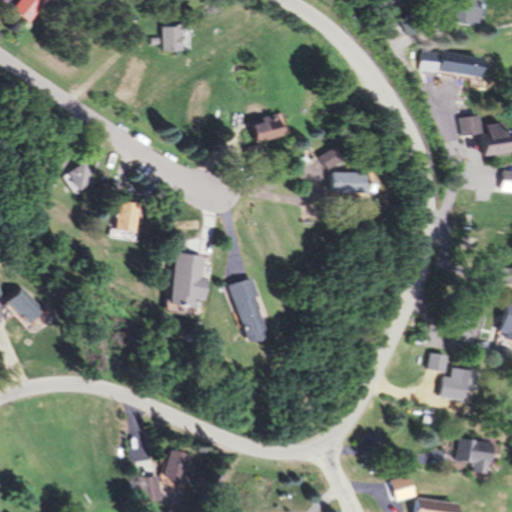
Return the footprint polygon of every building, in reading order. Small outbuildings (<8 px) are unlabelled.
[(45,0),(18,0),(11,11),(27,23),(45,0)] [(176,26),(155,26),(155,52),(176,52),(176,26)] [(440,51),(437,75),(459,78),(462,54),(440,51)] [(283,140),(283,120),(246,120),(246,140),(283,140)] [(478,125),(478,155),(505,155),(505,125),(478,125)] [(60,176),(73,196),(93,184),(80,163),(60,176)] [(495,193),(511,192),(511,171),(495,171),(495,193)] [(327,195),(361,195),(361,173),(327,173),(327,195)] [(133,235),(137,204),(117,201),(112,232),(133,235)] [(264,340),(249,281),(227,287),(242,346),(264,340)] [(494,341),(511,344),(511,307),(501,306),(494,341)] [(452,376),(440,375),(438,399),(470,401),(472,369),(453,368),(452,376)] [(484,464),(487,439),(453,436),(450,461),(484,464)] [(139,501),(159,500),(159,479),(159,478),(180,483),(183,483),(190,455),(171,450),(168,450),(162,476),(144,471),(139,478),(139,501)] [(410,494),(404,474),(385,480),(391,499),(410,494)] [(448,511),(450,501),(411,498),(409,511),(448,511)]
